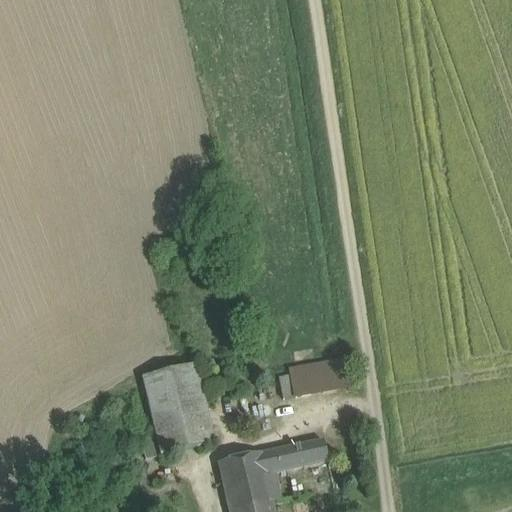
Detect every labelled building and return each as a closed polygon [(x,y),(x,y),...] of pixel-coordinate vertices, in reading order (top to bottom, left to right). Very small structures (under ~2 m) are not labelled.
[(345,361),(288,371),(290,380),(279,381),(283,400),(350,389),(345,361)] [(197,366),(143,378),(160,456),(215,444),(197,366)] [(267,391),(244,396),(251,433),(276,427),(267,391)] [(323,442),(218,464),(229,511),(237,511),(272,504),(265,477),(328,464),(323,442)] [(78,461),(82,481),(129,472),(125,452),(78,461)]
